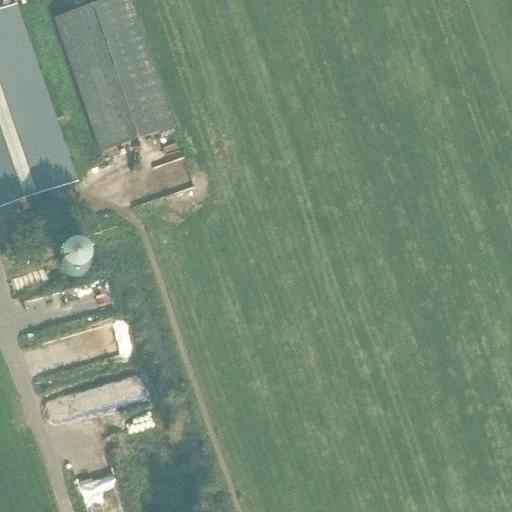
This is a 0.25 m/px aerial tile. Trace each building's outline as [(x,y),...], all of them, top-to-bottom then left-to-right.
[(100,154),(173,130),(128,0),(119,0),(54,22),(100,154)] [(0,208),(76,182),(16,7),(0,12),(0,208)] [(76,292),(76,289),(75,285),(72,282),(69,279),(65,278),(61,277),(57,278),(54,279),(51,281),(49,284),(47,288),(47,292),(47,296),(49,300),(51,303),(54,305),(57,306),(61,307),(65,307),(69,305),(72,302),(75,299),(76,296),(76,292)] [(36,348),(40,373),(68,368),(63,342),(36,348)] [(140,367),(108,376),(118,410),(150,401),(140,367)]
